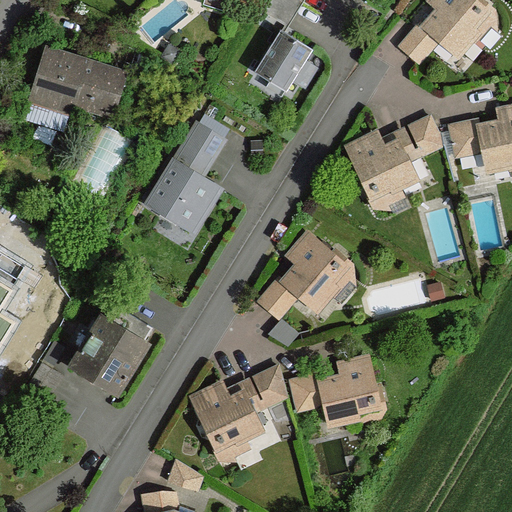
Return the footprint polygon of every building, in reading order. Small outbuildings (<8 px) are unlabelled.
[(267,0),(263,8),(289,24),(303,0),(267,0)] [(420,22),(402,43),(421,59),(440,37),(459,54),(494,13),(478,0),(434,0),(439,4),(422,24),(420,22)] [(256,72),(287,91),(313,49),(281,30),(256,72)] [(39,49),(22,105),(67,119),(70,108),(108,119),(122,74),(39,49)] [(477,118),(452,124),(457,155),(485,148),(489,169),(511,164),(511,105),(499,108),(502,118),(478,124),(477,118)] [(198,111),(142,206),(197,238),(225,190),(206,179),(234,133),(198,111)] [(376,131),(349,145),(374,205),(391,208),(393,212),(409,206),(399,183),(416,175),(407,159),(445,142),(431,116),(379,138),(376,131)] [(299,293),(317,308),(335,288),(329,283),(345,264),(307,231),(288,254),(295,260),(262,299),(280,315),(299,293)] [(0,241),(0,287),(6,289),(18,247),(0,241)] [(98,313),(68,367),(117,395),(147,341),(98,313)] [(317,375),(293,380),(299,408),(325,402),(329,422),(358,416),(356,409),(381,403),(370,356),(338,363),(341,375),(318,380),(317,375)] [(192,396),(220,458),(234,458),(233,453),(249,445),(245,436),(260,428),(252,410),(285,395),(278,365),(224,390),(221,383),(192,396)] [(173,478),(204,488),(210,469),(179,459),(173,478)] [(178,511),(176,492),(144,496),(147,511),(178,511)]
